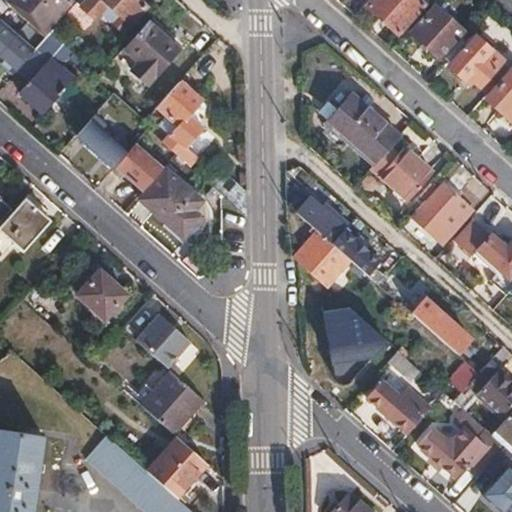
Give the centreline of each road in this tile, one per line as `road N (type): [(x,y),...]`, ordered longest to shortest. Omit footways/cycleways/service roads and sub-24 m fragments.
road 1 (residential): [(262,365),(258,0)]
road 2 (residential): [(262,365),(0,130)]
road 3 (residential): [(511,187),(303,0)]
road 4 (residential): [(427,511),(262,365)]
road 5 (residential): [(269,511),(262,365)]
